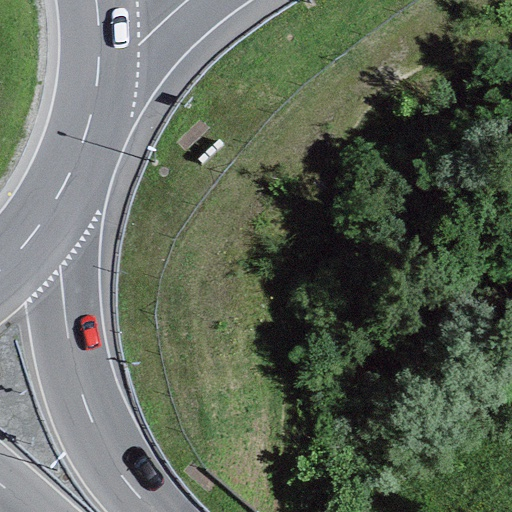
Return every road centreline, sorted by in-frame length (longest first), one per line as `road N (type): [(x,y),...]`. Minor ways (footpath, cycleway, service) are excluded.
road 1 (trunk): [(148,511),(90,423),(65,338),(58,266),(67,174)]
road 2 (trunk): [(94,86),(187,0)]
